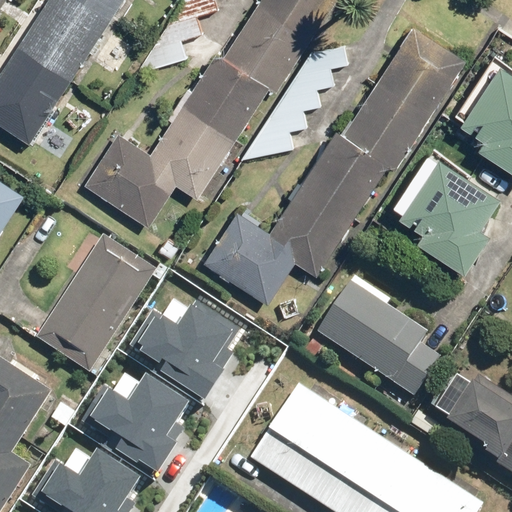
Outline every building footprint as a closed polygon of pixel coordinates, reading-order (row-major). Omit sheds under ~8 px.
[(46,0),(0,72),(0,120),(31,141),(122,0),(46,0)] [(312,50),(309,36),(332,0),(257,0),(156,153),(119,129),(84,184),(148,226),(176,183),(200,199),(226,162),(294,147),(291,132),(309,128),(305,111),(322,107),(318,88),(334,85),(330,68),(349,64),(345,43),(312,50)] [(183,0),(156,43),(164,65),(188,57),(183,40),(204,33),(198,15),(218,9),(215,0),(183,0)] [(267,299),(293,259),(321,277),(466,55),(412,20),(277,228),(240,205),(204,260),(267,299)] [(132,46),(112,33),(97,55),(118,68),(132,46)] [(511,165),(511,73),(497,65),(458,136),(511,165)] [(504,196),(437,157),(396,227),(463,266),(504,196)] [(0,231),(26,190),(0,173),(0,231)] [(158,268),(103,233),(38,337),(93,372),(158,268)] [(353,284),(320,333),(413,395),(446,346),(353,284)] [(150,320),(129,354),(208,403),(225,377),(219,373),(247,329),(197,298),(174,335),(150,320)] [(0,511),(3,511),(33,466),(14,455),(55,390),(0,355),(0,511)] [(102,394),(81,428),(160,478),(177,451),(171,447),(199,404),(149,373),(126,409),(102,394)] [(511,396),(483,379),(451,429),(511,468),(511,396)] [(477,511),(484,502),(298,385),(253,455),(343,511),(477,511)] [(55,468),(33,502),(49,511),(129,511),(151,478),(102,446),(79,483),(55,468)]
